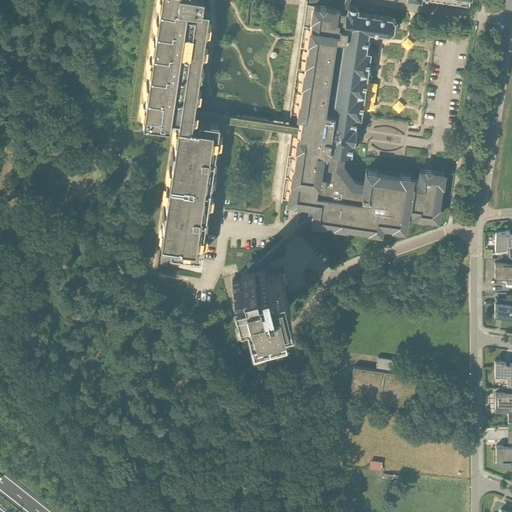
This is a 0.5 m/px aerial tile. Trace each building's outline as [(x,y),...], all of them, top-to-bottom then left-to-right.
[(217,166),(213,165),(214,154),(219,155),(223,122),(224,114),(194,108),(196,98),(195,98),(195,95),(196,95),(198,86),(196,86),(198,73),(200,73),(201,64),(200,64),(201,51),(203,51),(204,42),(203,42),(205,29),(206,29),(207,20),(206,20),(208,7),(201,6),(201,0),(159,0),(159,6),(145,96),(142,118),(169,122),(170,115),(178,116),(177,128),(175,128),(174,137),(175,137),(174,148),(172,148),(171,157),(172,157),(171,168),(170,168),(168,177),(170,177),(168,188),(167,188),(165,197),(167,197),(165,208),(164,208),(163,216),(164,216),(162,227),(161,227),(160,236),(161,236),(160,242),(172,244),(172,243),(182,244),(180,257),(204,260),(209,225),(204,225),(206,213),(210,214),(217,166)] [(340,0),(335,10),(339,10),(340,9),(344,0),(340,0)] [(336,8),(307,4),(307,1),(289,122),(288,129),(286,144),(289,145),(281,202),(282,202),(282,198),(301,201),(300,210),(299,219),(381,231),(382,225),(404,228),(407,211),(413,212),(413,215),(438,219),(444,172),(420,169),(418,180),(411,179),(412,175),(366,168),(364,181),(354,179),(341,162),(343,152),(350,153),(352,141),(353,141),(355,126),(354,126),(355,115),(360,116),(372,31),(387,33),(393,29),(394,22),(390,17),(357,11),(357,7),(347,5),(347,10),(340,9),(339,10),(335,10),(336,8)] [(288,129),(289,122),(224,114),(223,122),(288,129)] [(300,210),(301,201),(258,265),(264,263),(300,210)] [(511,230),(495,232),(495,249),(509,248),(509,255),(511,254),(511,230)] [(511,262),(494,262),(494,276),(506,276),(506,285),(511,285),(511,262)] [(267,273),(264,263),(258,265),(260,275),(256,276),(253,267),(241,271),(242,277),(232,279),(235,291),(232,292),(241,326),(260,321),(260,319),(274,315),(273,315),(272,310),(289,305),(284,284),(281,285),(278,271),(270,273),(267,273)] [(496,316),(496,317),(497,318),(497,316),(502,317),(502,318),(506,319),(506,318),(511,318),(511,293),(506,294),(506,298),(496,298),(496,302),(494,302),(494,316),(496,316)] [(391,371),(393,359),(377,357),(376,369),(353,366),(349,398),(412,407),(417,375),(391,371)] [(511,362),(494,360),(494,375),(506,375),(507,384),(511,383),(511,362)] [(511,392),(495,392),(495,409),(511,409),(511,392)] [(511,429),(508,430),(508,445),(496,445),(496,462),(511,468),(511,429)] [(372,459),(371,468),(383,469),(384,460),(372,459)]
